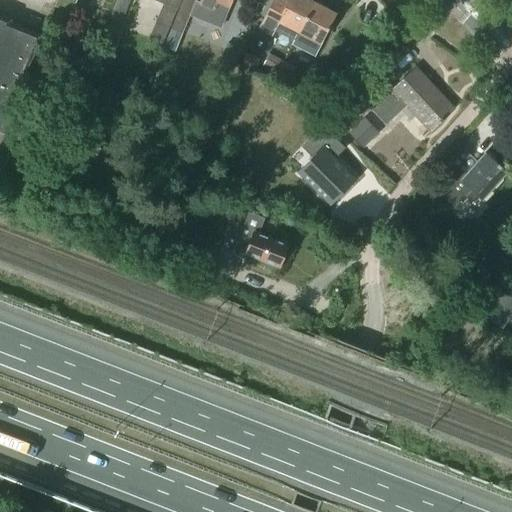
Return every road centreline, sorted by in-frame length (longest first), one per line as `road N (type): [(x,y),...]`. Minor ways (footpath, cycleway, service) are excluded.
road 1 (motorway): [(424,511),(0,346)]
road 2 (motorway): [(0,424),(225,511)]
road 3 (residential): [(369,244),(396,197),(511,68)]
